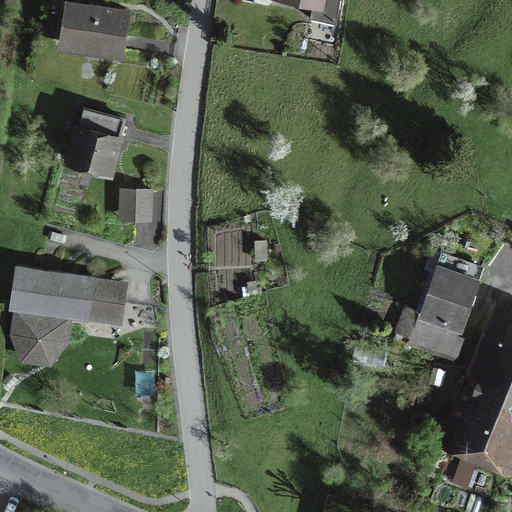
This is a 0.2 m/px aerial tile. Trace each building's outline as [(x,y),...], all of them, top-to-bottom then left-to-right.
[(301,0),(313,3),(310,17),(336,24),(339,0),(301,0)] [(121,56),(129,13),(66,2),(58,45),(121,56)] [(84,108),(70,161),(108,172),(122,119),(84,108)] [(150,219),(151,190),(120,189),(119,218),(150,219)] [(456,353),(461,339),(456,337),(480,266),(442,253),(422,313),(405,307),(395,330),(456,353)] [(67,314),(117,320),(123,282),(18,266),(12,307),(19,308),(15,334),(24,355),(47,359),(63,339),(67,314)] [(506,460),(511,444),(511,312),(508,311),(473,395),(461,389),(442,434),(506,460)]
